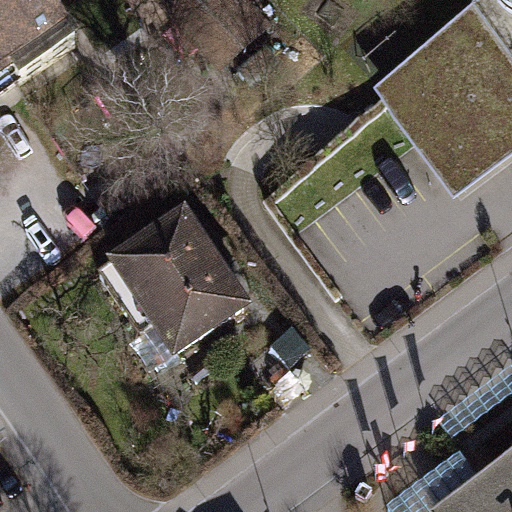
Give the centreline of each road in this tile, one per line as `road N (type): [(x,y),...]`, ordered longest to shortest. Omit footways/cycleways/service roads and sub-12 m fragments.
road 1 (residential): [(242,511),(511,308)]
road 2 (tertiary): [(0,358),(105,511)]
